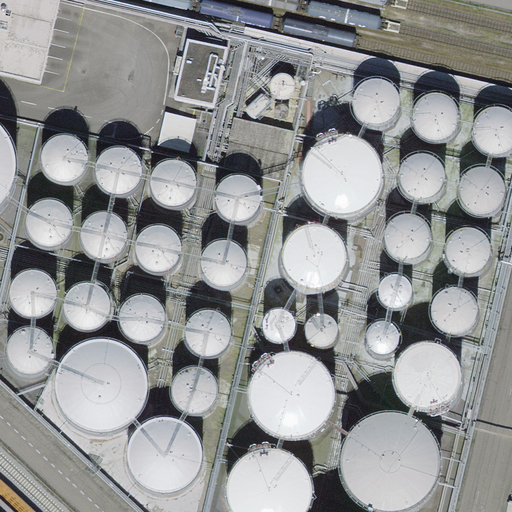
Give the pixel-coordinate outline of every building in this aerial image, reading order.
[(0,0),(0,71),(39,81),(50,34),(57,0),(0,0)] [(172,96),(221,105),(232,47),(183,38),(172,96)] [(397,118),(400,108),(397,99),(391,91),(382,86),(372,86),(363,90),(357,98),(354,108),(356,118),(363,125),(372,130),(382,130),(391,126),(397,118)] [(457,131),(460,121),(458,112),(452,104),(443,99),(433,99),(423,103),(417,111),(415,121),(417,131),(423,139),(432,143),(442,143),(451,139),(457,131)] [(511,152),(511,117),(503,113),(493,113),(484,117),(478,125),(475,135),(477,144),(483,152),(492,157),(502,157),(511,153),(511,152)] [(0,214),(10,203),(16,188),(18,172),(16,156),(9,142),(0,132),(0,214)] [(381,194),(384,181),(381,167),(374,155),(364,146),(351,141),(337,141),(324,146),(314,155),(307,167),(304,180),(306,194),(313,206),(324,215),(337,220),(350,220),(363,215),(374,206),(381,194)] [(87,174),(90,164),(88,154),(82,146),(73,142),(63,142),(54,146),(47,154),(45,163),(47,173),(53,181),(62,185),(72,186),(81,181),(87,174)] [(141,188),(143,179),(141,169),(135,161),(126,156),(116,156),(107,160),(101,168),(98,178),(100,188),(107,195),(115,200),(125,200),(134,196),(141,188)] [(443,191),(446,182),(444,172),(437,164),(428,159),(418,159),(409,163),(403,171),(401,181),(403,191),(409,199),(418,203),(428,203),(437,199),(443,191)] [(195,199),(197,190),(195,180),(189,172),(180,168),(170,167),(161,172),(155,179),(152,189),(154,199),(160,207),(169,211),(179,211),(188,207),(195,199)] [(502,205),(505,195),(503,186),(496,178),(487,173),(477,173),(468,177),(462,185),(459,195),(462,204),(468,212),(477,217),(487,217),(496,213),(502,205)] [(258,214),(261,204),(259,194),(253,186),(244,182),(234,182),(225,186),(218,193),(216,203),(218,213),(224,221),(233,225),(243,226),(252,221),(258,214)] [(71,237),(73,227),(71,218),(65,210),(56,205),(46,205),(37,209),(31,217),(28,227),(30,236),(36,244),(45,249),(55,249),(64,245),(71,237)] [(123,250),(126,240),(124,230),(117,223),(109,218),(99,218),(90,222),(83,230),(81,239),(83,249),(89,257),(98,262),(108,262),(117,257),(123,250)] [(428,253),(431,244),(429,234),(423,226),(414,221),(404,221),(394,225),(388,233),(386,243),(388,253),(394,261),(403,265),(413,265),(422,261),(428,253)] [(286,250),(284,263),(286,276),(294,286),(305,293),(318,295),(330,292),(341,285),(348,274),(350,261),(347,248),(340,238),(329,231),(316,229),(303,232),(293,239),(286,250)] [(179,264),(181,254),(179,245),(173,237),(164,232),(154,232),(145,236),(139,244),(136,254),(139,263),(145,271),(153,276),(163,276),(173,272),(179,264)] [(488,265),(491,255),(489,246),(483,238),(474,233),(464,233),(454,237),(448,245),(446,255),(448,265),(454,273),(463,277),(473,277),(482,273),(488,265)] [(245,278),(247,269),(245,259),(239,251),(230,246),(220,246),(211,250),(205,258),(202,268),(204,278),(210,285),(219,290),(229,290),(238,286),(245,278)] [(52,308),(55,298),(53,289),(47,281),(38,276),(28,276),(19,280),(12,288),(10,298),(12,307),(18,315),(27,320),(37,320),(46,316),(52,308)] [(411,306),(413,297),(411,289),(405,283),(396,280),(388,283),(382,289),(379,297),(382,306),(388,312),(396,314),(405,312),(411,306)] [(106,319),(108,310),(106,300),(100,292),(91,287),(81,287),(72,291),(66,299),(64,309),(66,319),(72,326),(81,331),(91,331),(100,327),(106,319)] [(474,325),(476,316),(474,306),(468,298),(459,293),(449,293),(440,297),(433,305),(431,315),(433,325),(439,333),(448,337),(458,337),(467,333),(474,325)] [(163,331),(166,322),(163,312),(157,304),(149,299),(139,299),(129,303),(123,311),(121,321),(123,331),(129,338),(138,343),(148,343),(157,339),(163,331)] [(293,336),(295,328),(293,319),(287,313),(278,311),(270,313),(264,319),(261,328),(264,336),(270,343),(278,345),(287,343),(293,336)] [(226,346),(229,337),(227,327),(221,319),(212,315),(202,315),(193,319),(186,326),(184,336),(186,346),(192,354),(201,358),(211,358),(220,354),(226,346)] [(338,343),(340,335),(338,326),(332,320),(323,318),(315,320),(309,326),(306,335),(309,343),(315,350),(323,352),(332,350),(338,343)] [(399,349),(402,341),(399,332),(393,326),(385,324),(376,326),(370,332),(368,341),(370,349),(376,356),(385,358),(393,356),(399,349)] [(49,365),(51,355),(49,345),(43,337),(34,333),(24,333),(15,337),(9,345),(7,354),(9,364),(15,372),(24,376),(34,377),(43,372),(49,365)] [(61,377),(58,392),(62,408),(70,421),(82,430),(97,435),(112,434),(126,429),(138,418),(145,405),(147,389),(144,374),(136,361),(124,352),(109,347),(94,347),(79,353),(68,364),(61,377)] [(458,398),(461,385),(459,372),(452,361),(442,354),(429,351),(416,353),(405,360),(398,371),(395,383),(397,396),(404,407),(415,414),(427,417),(440,415),(451,408),(458,398)] [(332,413),(335,399),(332,385),(325,373),(314,364),(301,359),(286,359),(273,364),(262,373),(255,385),(253,399),(255,413),(262,426),(273,435),(286,440),(301,440),(314,435),(325,426),(332,413)] [(215,403),(218,394),(216,384),(210,376),(201,371),(191,371),(182,375),(175,383),(173,393),(175,403),(181,410),(190,415),(200,415),(209,411),(215,403)] [(339,451),(337,467),(340,483),(347,498),(359,509),(364,511),(414,511),(421,508),(433,497),(440,482),(442,466),(439,449),(432,435),(420,423),(405,416),(389,414),(373,417),(358,424),(346,436),(339,451)] [(198,471),(200,457),(198,444),(190,432),(178,425),(165,422),(151,425),(140,432),(132,444),(129,457),(132,471),(140,482),(151,490),(165,493),(178,490),(190,482),(198,471)] [(310,511),(313,498),(311,483),(303,470),(292,461),(279,456),(264,456),(250,461),(239,470),(231,483),(229,497),(231,511),(310,511)]
